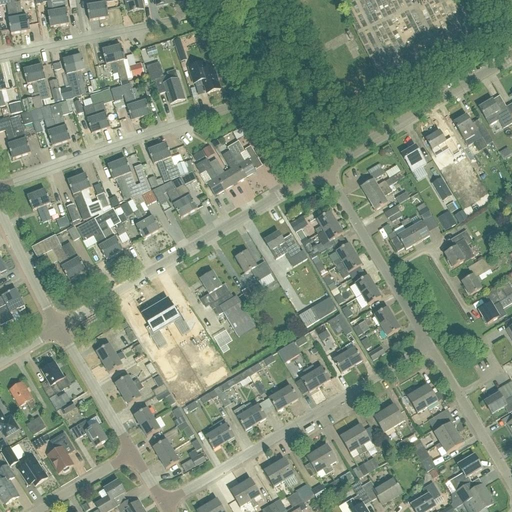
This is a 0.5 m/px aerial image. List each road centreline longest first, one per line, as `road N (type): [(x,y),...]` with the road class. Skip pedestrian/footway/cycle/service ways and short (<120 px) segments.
road 1 (residential): [(58,328),(324,171)]
road 2 (residential): [(163,505),(427,345)]
road 3 (residential): [(0,186),(235,103)]
road 4 (residential): [(324,171),(511,58)]
road 5 (residential): [(0,57),(192,16)]
road 6 (residential): [(133,453),(58,328)]
road 7 (residential): [(58,328),(0,211)]
road 8 (residential): [(471,319),(430,251),(385,273)]
